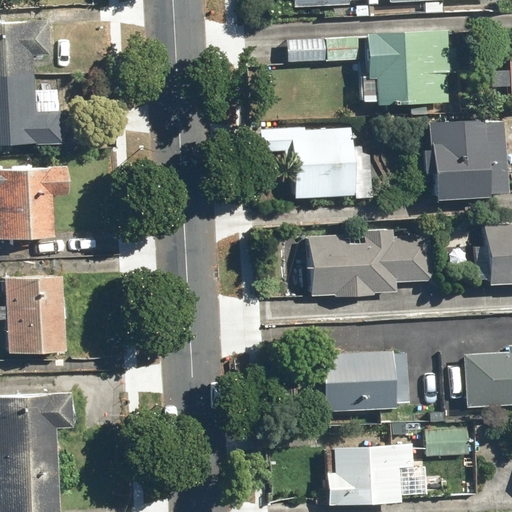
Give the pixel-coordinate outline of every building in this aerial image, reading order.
[(0,141),(52,140),(51,109),(28,110),(26,52),(43,52),(42,19),(0,20),(0,141)] [(365,104),(439,101),(438,73),(448,72),(447,47),(436,47),(435,30),(354,33),(356,79),(364,79),(365,104)] [(321,59),(351,58),(350,35),(320,37),(321,59)] [(282,60),(319,59),(318,38),(282,39),(282,60)] [(502,101),(511,101),(511,47),(500,48),(502,101)] [(423,199),(476,196),(476,192),(496,191),(492,119),(418,123),(423,199)] [(289,197),(350,193),(346,125),(305,127),(305,124),(257,127),(258,150),(286,148),(289,197)] [(0,236),(48,235),(46,192),(62,192),(61,164),(0,165),(0,236)] [(479,283),(511,281),(511,221),(476,223),(479,283)] [(307,293),(392,290),(392,279),(429,278),(427,233),(390,234),(389,227),(359,229),(359,241),(341,242),(341,232),(304,234),(307,293)] [(0,321),(1,351),(57,349),(55,273),(0,274),(0,321)] [(421,296),(384,296),(384,317),(421,317),(421,296)] [(463,404),(511,401),(511,342),(504,343),(504,350),(460,353),(463,404)] [(317,409),(390,406),(389,401),(403,401),(401,350),(386,351),(386,348),(315,352),(317,409)] [(0,511),(27,511),(54,511),(50,425),(67,424),(66,389),(0,392),(0,511)] [(421,455),(464,454),(463,426),(420,428),(421,455)] [(323,502),(395,499),(393,471),(408,471),(406,441),(327,445),(328,469),(321,470),(323,502)]
